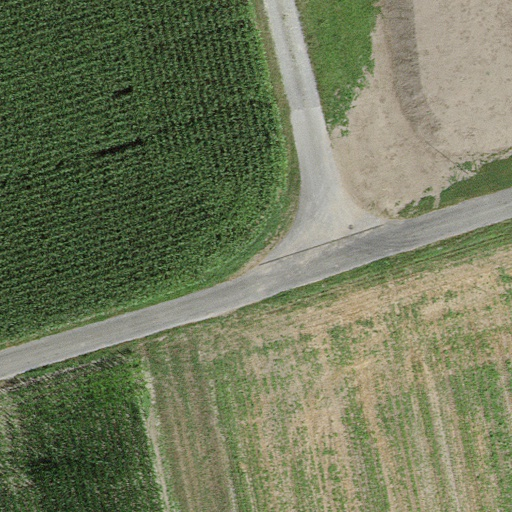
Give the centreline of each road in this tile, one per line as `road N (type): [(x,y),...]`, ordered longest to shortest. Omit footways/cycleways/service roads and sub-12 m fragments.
road 1 (residential): [(339,256),(0,361)]
road 2 (residential): [(278,0),(339,256)]
road 3 (residential): [(511,202),(339,256)]
